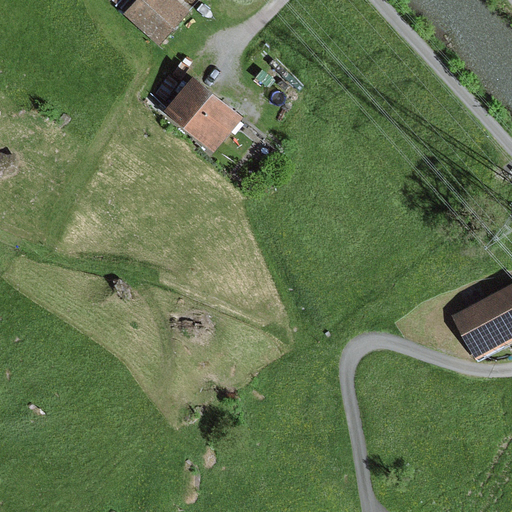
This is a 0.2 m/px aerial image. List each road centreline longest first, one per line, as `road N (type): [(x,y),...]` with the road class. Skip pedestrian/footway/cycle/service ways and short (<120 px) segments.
road 1 (track): [(511,370),(469,369),(374,341),(358,344),(347,377),(369,511)]
road 2 (track): [(376,0),(511,148)]
